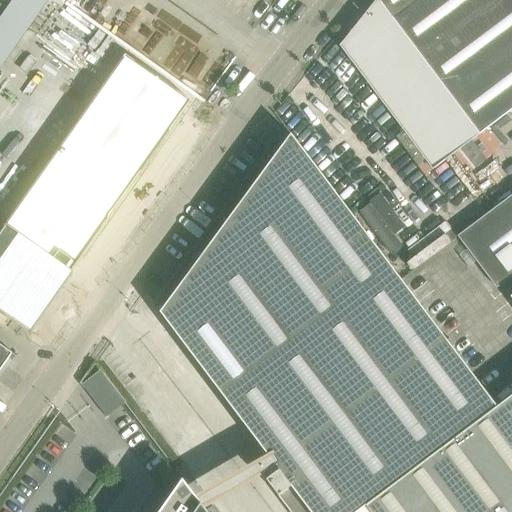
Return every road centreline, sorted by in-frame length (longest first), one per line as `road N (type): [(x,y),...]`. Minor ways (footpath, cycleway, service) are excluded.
road 1 (unclassified): [(332,0),(243,111),(0,454)]
road 2 (unknown): [(111,296),(260,511)]
